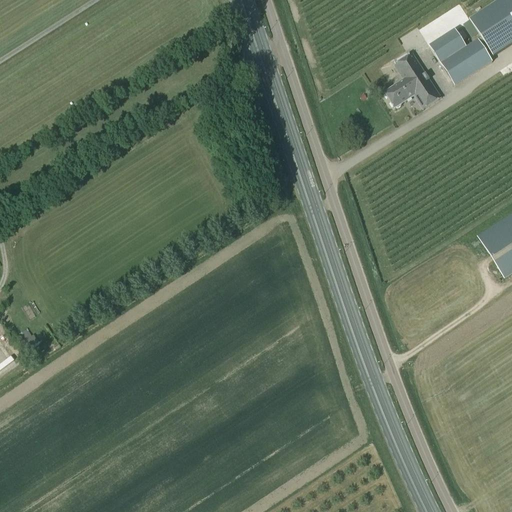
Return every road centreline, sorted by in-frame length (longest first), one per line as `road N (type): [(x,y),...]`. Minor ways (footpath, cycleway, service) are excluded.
road 1 (primary): [(429,511),(370,377),(241,0)]
road 2 (unclassified): [(453,511),(417,439),(268,0)]
